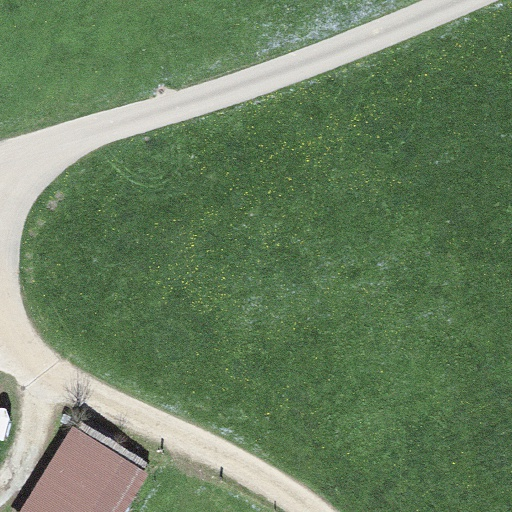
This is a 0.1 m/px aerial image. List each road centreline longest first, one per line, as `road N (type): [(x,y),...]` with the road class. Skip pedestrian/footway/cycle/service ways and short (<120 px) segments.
road 1 (track): [(461,0),(254,81),(0,158)]
road 2 (track): [(206,445),(64,382),(3,328),(0,313)]
road 3 (track): [(206,445),(315,511)]
